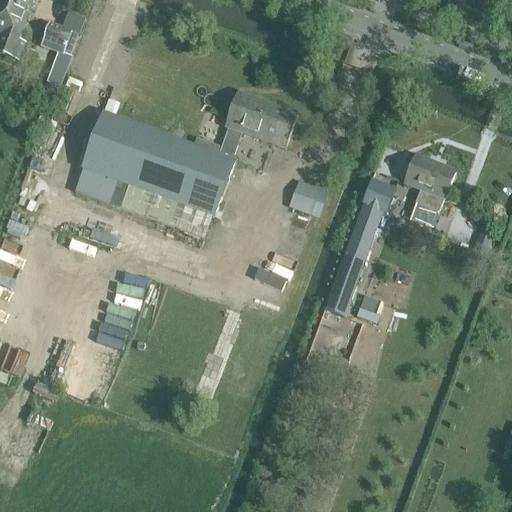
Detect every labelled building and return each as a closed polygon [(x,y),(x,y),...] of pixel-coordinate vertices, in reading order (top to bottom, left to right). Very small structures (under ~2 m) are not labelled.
[(0,0),(0,35),(5,37),(0,51),(0,55),(20,63),(27,45),(21,42),(36,0),(0,0)] [(50,26),(42,49),(59,55),(47,85),(60,90),(72,59),(70,58),(64,56),(72,34),(63,31),(50,26)] [(299,116),(239,94),(227,128),(230,129),(222,150),(219,158),(203,152),(116,119),(106,116),(86,170),(84,170),(75,195),(205,243),(214,218),(218,220),(239,164),(234,162),(244,135),(286,151),(299,116)] [(111,102),(106,116),(116,119),(121,106),(111,102)] [(206,143),(203,152),(219,158),(222,150),(206,143)] [(421,194),(415,209),(439,218),(444,203),(445,204),(457,175),(417,159),(405,188),(421,194)] [(328,209),(335,182),(304,174),(297,201),(328,209)] [(373,183),(363,208),(386,216),(395,192),(373,183)] [(65,219),(61,234),(71,237),(75,222),(65,219)] [(488,261),(496,237),(484,233),(476,257),(488,261)] [(352,240),(326,312),(346,319),(372,247),(352,240)] [(365,298),(361,310),(380,317),(384,305),(365,298)]
